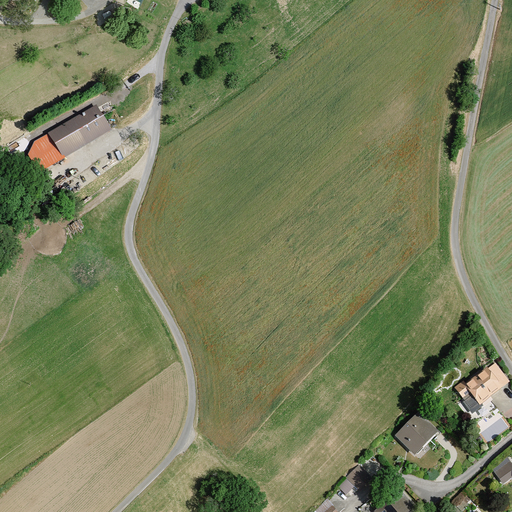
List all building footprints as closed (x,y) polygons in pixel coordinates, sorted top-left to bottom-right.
[(62,124),(46,133),(61,159),(110,131),(95,105),(62,124)] [(496,368),(473,385),(487,404),(510,387),(496,368)] [(425,409),(400,436),(422,456),(447,430),(425,409)] [(359,467),(340,490),(347,497),(357,485),(364,490),(374,479),(359,467)] [(331,500),(318,511),(342,511),(343,511),(331,500)] [(407,511),(398,500),(382,511),(407,511)]
